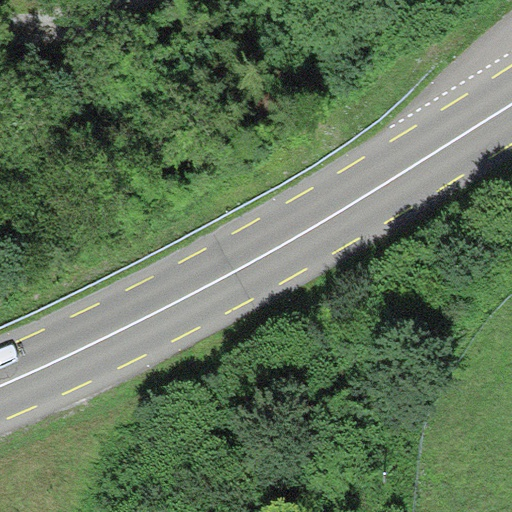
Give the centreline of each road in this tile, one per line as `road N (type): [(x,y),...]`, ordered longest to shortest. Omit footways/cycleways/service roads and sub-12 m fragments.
road 1 (primary): [(0,385),(266,254),(511,104)]
road 2 (track): [(0,45),(39,48),(138,0)]
